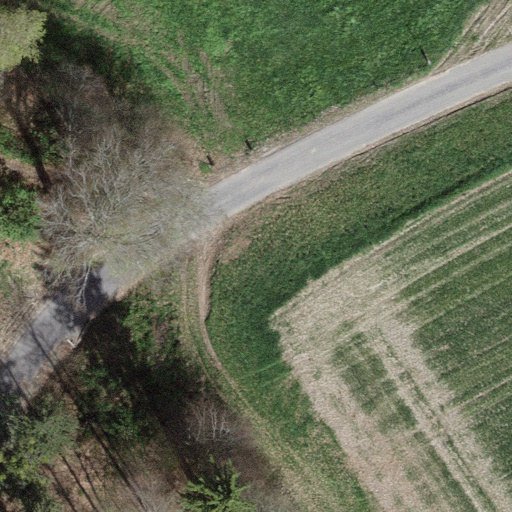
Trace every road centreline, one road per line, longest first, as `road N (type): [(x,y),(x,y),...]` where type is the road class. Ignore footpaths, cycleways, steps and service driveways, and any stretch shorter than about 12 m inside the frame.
road 1 (unclassified): [(0,384),(94,273),(408,94),(511,56)]
road 2 (track): [(0,141),(241,190)]
